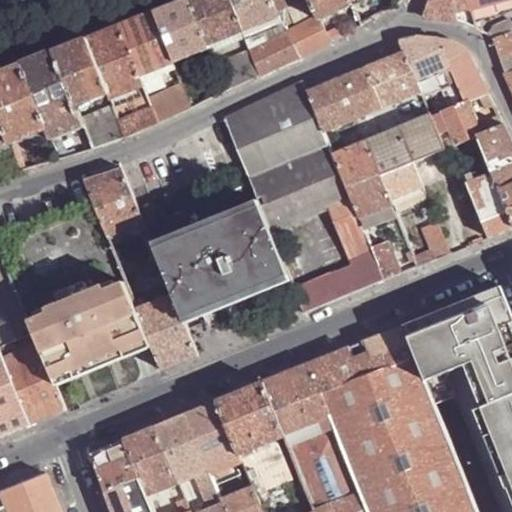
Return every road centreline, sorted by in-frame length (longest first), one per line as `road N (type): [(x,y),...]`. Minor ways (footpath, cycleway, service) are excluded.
road 1 (residential): [(60,438),(505,256)]
road 2 (residential): [(0,192),(116,152),(395,29)]
road 3 (residential): [(395,29),(454,32),(473,43),(511,113)]
